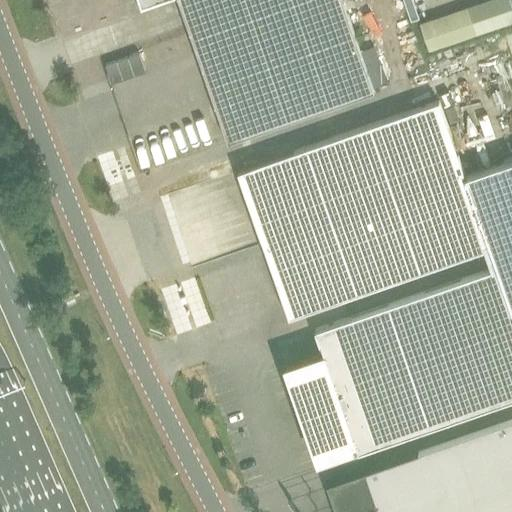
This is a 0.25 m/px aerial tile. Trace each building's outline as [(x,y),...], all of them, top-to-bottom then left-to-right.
[(179,0),(229,140),(232,139),(376,89),(344,0),(139,0),(142,8),(164,0),(179,0)] [(511,7),(509,0),(481,0),(468,5),(420,22),(430,50),(478,33),(511,20),(511,7)] [(439,99),(239,169),(290,315),(490,245),(466,175),(439,99)] [(497,266),(511,307),(511,158),(466,175),(490,245),(497,266)] [(287,365),(309,430),(319,458),(356,445),(358,451),(511,397),(511,307),(497,266),(315,329),(323,352),(287,365)] [(511,511),(511,419),(327,483),(337,511),(511,511)]
